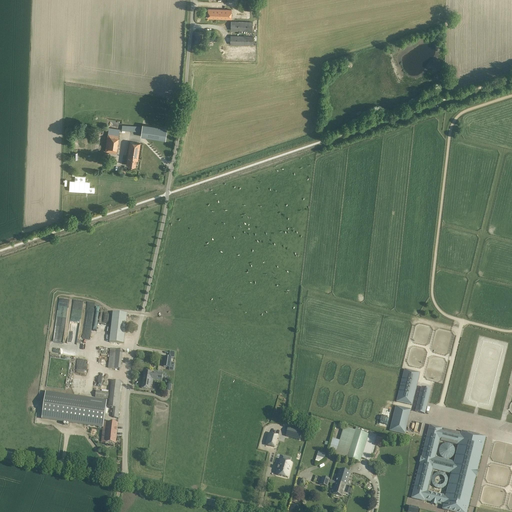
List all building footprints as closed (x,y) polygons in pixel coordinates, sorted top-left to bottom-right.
[(244,0),(244,10),(253,11),(253,0),(244,0)] [(209,18),(231,19),(231,10),(209,9),(209,18)] [(231,31),(252,31),(253,22),(231,21),(231,31)] [(231,45),(254,46),(254,36),(231,36),(231,45)] [(122,126),(122,131),(142,132),(141,137),(165,140),(167,128),(145,125),(142,125),(142,126),(142,127),(122,126)] [(116,153),(120,129),(109,128),(105,152),(116,153)] [(126,165),(135,167),(137,160),(138,161),(141,144),(130,142),(127,159),(126,165)] [(109,343),(123,344),(127,314),(113,313),(109,343)] [(102,329),(102,327),(98,326),(95,339),(102,341),(104,330),(102,329)] [(108,368),(121,369),(123,350),(110,349),(108,368)] [(172,357),(165,356),(163,366),(170,367),(171,364),(173,364),(174,358),(172,358),(172,357)] [(405,370),(397,402),(412,405),(417,384),(419,377),(420,374),(418,373),(405,370)] [(144,371),(143,376),(149,377),(148,380),(153,381),(153,379),(162,381),(163,376),(163,375),(154,373),(144,371)] [(142,388),(142,389),(150,390),(150,386),(152,386),(153,381),(148,380),(149,377),(143,376),(142,388)] [(110,393),(108,407),(114,408),(114,409),(113,417),(114,417),(114,418),(118,419),(123,383),(112,381),(110,393)] [(419,400),(416,412),(418,413),(420,413),(422,414),(425,414),(427,405),(429,396),(431,390),(421,388),(419,400)] [(96,391),(95,397),(108,399),(109,393),(96,391)] [(45,393),(42,418),(75,423),(80,424),(103,427),(104,424),(107,425),(107,428),(105,443),(115,444),(115,443),(118,423),(107,422),(104,422),(106,408),(107,402),(95,400),(45,393)] [(391,426),(390,431),(397,433),(404,435),(406,427),(407,422),(408,418),(410,410),(407,410),(403,409),(401,408),(396,407),(393,418),(391,426)] [(421,463),(412,498),(424,501),(424,500),(432,502),(431,504),(436,505),(437,503),(444,505),(443,510),(452,511),(466,511),(476,477),(477,477),(478,471),(477,471),(485,438),(474,435),(462,432),(461,434),(452,432),(442,429),(430,426),(427,436),(425,446),(422,458),(421,458),(420,462),(421,463)] [(288,427),(286,437),(299,440),(300,435),(302,430),(291,428),(288,427)] [(344,427),(336,455),(337,455),(347,458),(355,431),(344,427)] [(355,431),(347,458),(361,462),(369,435),(355,431)] [(269,434),(266,445),(274,448),(278,436),(269,434)] [(323,453),(318,451),(316,460),(319,462),(324,458),(322,457),(323,453)] [(276,475),(288,478),(292,464),(280,460),(276,475)] [(340,469),(336,482),(347,485),(350,473),(340,469)] [(347,485),(336,482),(329,481),(330,480),(322,477),(320,485),(327,488),(329,483),(335,485),(335,487),(336,487),(334,494),(342,497),(346,486),(347,486),(347,485)]
